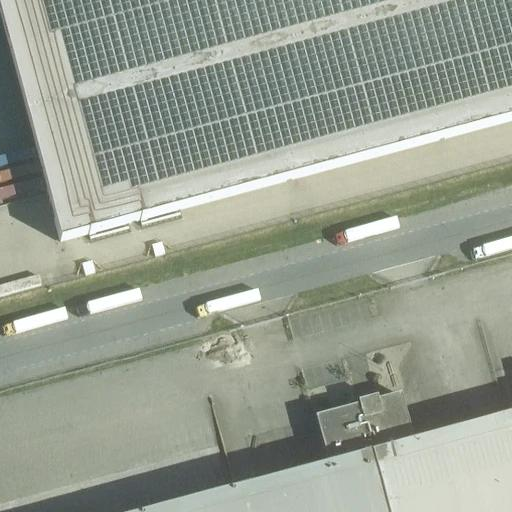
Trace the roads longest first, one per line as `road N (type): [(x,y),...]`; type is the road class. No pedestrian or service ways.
road 1 (unknown): [(0,438),(280,362)]
road 2 (unknown): [(391,253),(429,311),(511,297)]
